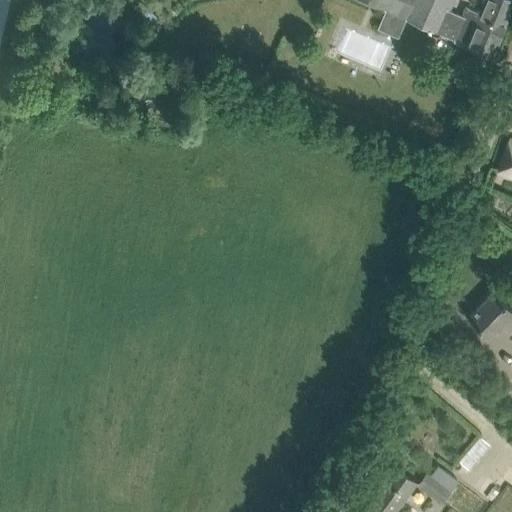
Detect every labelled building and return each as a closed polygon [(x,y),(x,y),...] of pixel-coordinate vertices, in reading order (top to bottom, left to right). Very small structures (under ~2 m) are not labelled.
[(361,0),(431,30),(492,56),(511,7),(511,0),(484,0),(479,13),(466,7),(462,15),(448,9),(452,0),(361,0)] [(499,172),(511,176),(511,139),(510,139),(499,172)] [(467,316),(481,330),(488,337),(497,328),(506,337),(511,330),(511,310),(493,291),(467,316)] [(438,463),(431,473),(451,488),(459,479),(438,463)] [(361,510),(363,511),(392,511),(415,482),(394,466),(361,510)] [(418,484),(427,491),(442,501),(450,491),(426,473),(418,484)]
